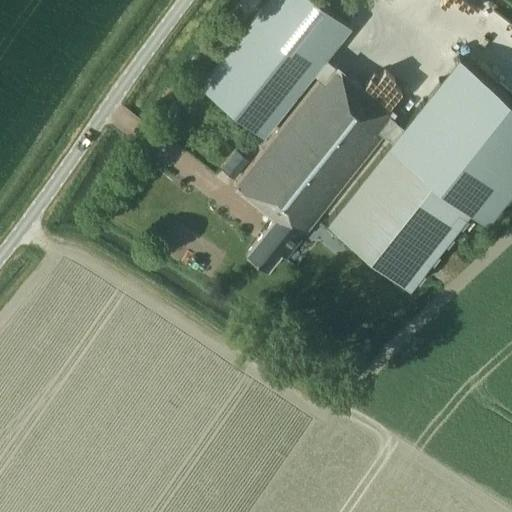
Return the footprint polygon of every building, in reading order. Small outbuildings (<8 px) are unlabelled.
[(398,114),(331,60),(325,55),(350,24),(319,0),(266,0),(200,84),(263,134),(312,71),(319,76),(233,184),(274,217),(246,252),(266,269),(279,252),(284,256),(398,114)] [(388,142),(470,206),(486,219),(511,185),(511,97),(458,54),(388,142)] [(174,103),(167,112),(173,117),(180,109),(174,103)] [(327,218),(408,284),(470,207),(388,142),(327,218)] [(248,158),(235,148),(220,167),(233,177),(248,158)]
